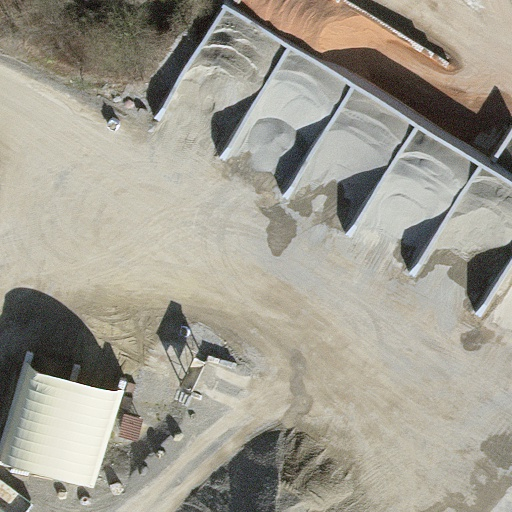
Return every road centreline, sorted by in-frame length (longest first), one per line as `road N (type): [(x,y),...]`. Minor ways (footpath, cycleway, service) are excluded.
road 1 (unknown): [(56,132),(31,258),(36,313),(73,380),(136,433),(281,483),(399,485),(440,461),(492,400)]
road 2 (track): [(0,101),(358,298),(511,414)]
